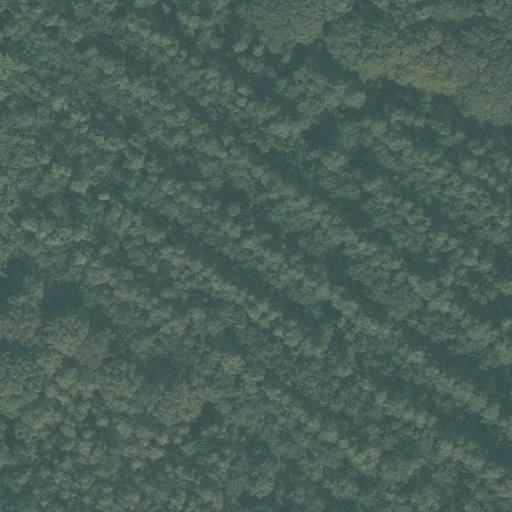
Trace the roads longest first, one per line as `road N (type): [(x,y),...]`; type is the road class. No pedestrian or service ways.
road 1 (track): [(284,0),(511,100)]
road 2 (track): [(15,511),(0,309)]
